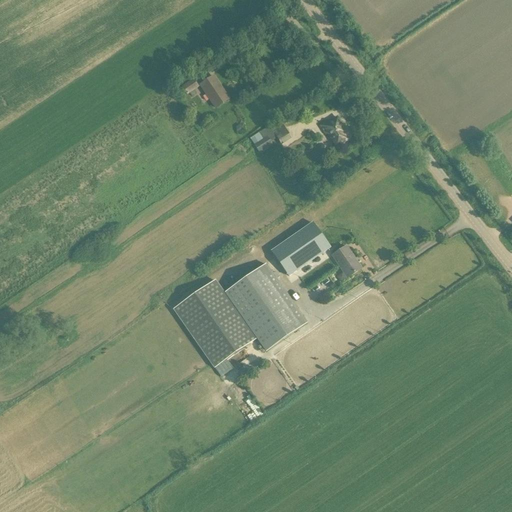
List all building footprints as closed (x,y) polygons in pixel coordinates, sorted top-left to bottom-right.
[(199,86),(215,109),(229,99),(214,76),(199,86)] [(197,94),(194,91),(199,88),(194,79),(181,87),(187,96),(190,94),(192,97),(197,94)] [(281,121),(272,126),(263,130),(250,139),(259,154),(273,146),(267,137),(273,133),(281,145),(292,139),(281,121)] [(347,134),(340,124),(333,128),(330,122),(327,125),(324,121),(319,124),(325,134),(327,132),(336,147),(348,140),(345,135),(347,134)] [(313,224),(270,254),(274,260),(287,278),(330,249),(320,234),(313,224)] [(341,283),(347,279),(362,269),(347,246),(332,256),(343,274),(337,278),(341,283)] [(307,324),(266,265),(225,294),(266,352),(307,324)] [(215,281),(173,310),(214,368),(255,340),(224,295),(215,281)]
